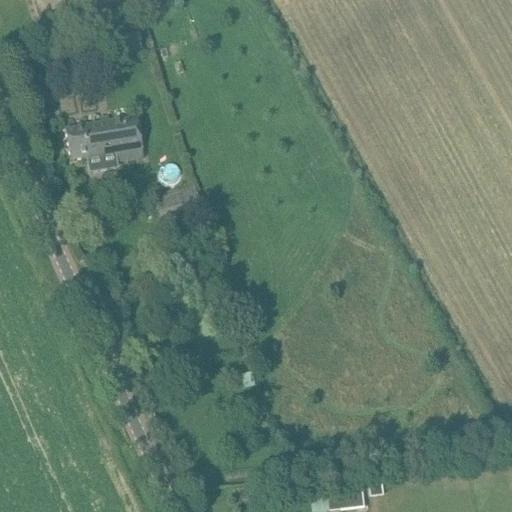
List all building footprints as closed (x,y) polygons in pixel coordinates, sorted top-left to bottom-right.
[(134,26),(103,35),(111,62),(142,53),(134,26)] [(84,129),(64,132),(70,163),(88,160),(90,174),(120,169),(119,165),(117,155),(143,151),(138,120),(84,129)] [(194,190),(148,205),(155,226),(201,211),(194,190)] [(381,483),(367,484),(369,500),(382,498),(381,483)] [(361,486),(326,490),(328,511),(349,511),(363,510),(361,486)]
